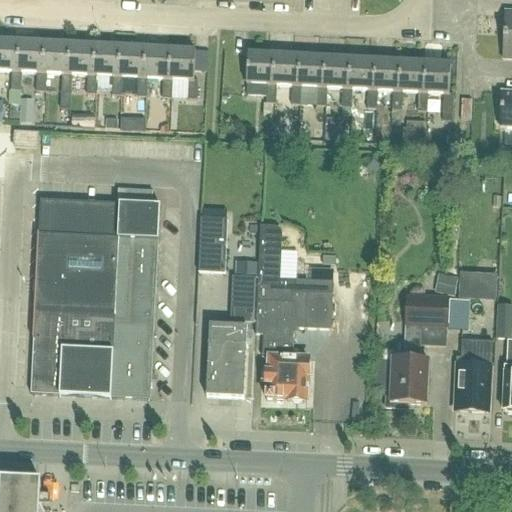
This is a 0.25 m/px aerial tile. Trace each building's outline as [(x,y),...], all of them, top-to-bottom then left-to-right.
[(503,39),(511,39),(511,15),(505,15),(504,37),(503,37),(503,39)] [(511,39),(503,39),(503,42),(504,42),(503,63),(511,63),(511,39)] [(17,77),(19,45),(0,43),(0,75),(13,76),(12,92),(11,92),(10,109),(20,109),(21,77),(17,77)] [(42,78),(44,46),(19,45),(17,77),(21,77),(37,78),(36,94),(36,96),(46,96),(47,78),(42,78)] [(67,79),(69,48),(44,46),(42,78),(47,78),(63,79),(62,95),(61,95),(60,113),(70,113),(71,97),(72,80),(67,79)] [(92,81),(94,49),(69,48),(67,79),(72,80),(89,80),(88,97),(87,97),(87,98),(96,99),(97,81),(92,81)] [(117,82),(119,50),(94,49),(92,81),(97,81),(113,82),(112,98),(111,100),(122,100),(123,82),(117,82)] [(142,83),(144,52),(119,50),(117,82),(123,82),(139,83),(138,99),(137,99),(137,101),(147,102),(148,84),(142,83)] [(167,85),(169,53),(144,52),(142,83),(148,84),(163,84),(163,101),(162,101),(162,102),(172,103),(173,85),(167,85)] [(167,85),(173,85),(189,86),(188,102),(187,102),(187,103),(197,104),(198,85),(194,85),(194,75),(195,54),(169,53),(167,85)] [(195,54),(194,75),(207,76),(208,55),(195,54)] [(272,90),(274,59),(248,57),(246,89),(267,90),(267,106),(266,106),(266,108),(276,108),(277,90),(272,90)] [(297,92),(299,60),(274,59),(272,90),(277,90),(293,91),(292,108),(291,108),(291,109),(301,110),(302,92),(297,92)] [(322,93),(324,62),(299,60),(297,92),(302,92),(318,93),(317,109),(316,109),(316,111),(326,111),(327,93),(322,93)] [(348,94),(349,63),(324,62),(322,93),(327,93),(343,94),(342,111),(341,111),(341,112),(351,113),(352,94),(348,94)] [(367,113),(376,114),(377,96),(373,95),(374,64),(349,63),(348,94),(352,94),(368,95),(367,112),(367,113)] [(398,97),(399,66),(374,64),(373,95),(377,96),(394,96),(393,113),(392,113),(392,115),(402,115),(403,97),(398,97)] [(423,98),(424,67),(399,66),(398,97),(403,97),(419,98),(418,115),(417,115),(417,116),(427,116),(428,98),(423,98)] [(423,98),(428,98),(444,99),(443,116),(442,116),(442,117),(452,118),(453,98),(449,98),(450,68),(424,67),(423,98)] [(302,92),(301,110),(316,111),(316,109),(317,109),(318,93),(302,92)] [(511,96),(501,96),(500,131),(511,131),(511,96)] [(462,103),(461,124),(471,124),(472,104),(462,103)] [(32,128),(32,118),(20,117),(19,127),(32,128)] [(85,120),(84,131),(95,131),(95,121),(85,120)] [(133,123),(133,134),(144,135),(144,124),(133,123)] [(341,134),(327,133),(326,145),(340,145),(341,134)] [(426,136),(405,134),(404,148),(425,150),(426,136)] [(37,152),(38,138),(15,137),(15,151),(37,152)] [(380,170),(368,160),(361,168),(373,178),(380,170)] [(31,387),(31,398),(78,401),(151,404),(160,210),(152,210),(153,196),(118,194),(118,208),(50,205),(41,204),(40,214),(39,237),(38,237),(38,238),(36,284),(33,343),(34,343),(31,387)] [(225,277),(227,223),(201,222),(199,276),(225,277)] [(294,332),(331,334),(333,285),(332,285),(333,273),(306,272),(306,284),(280,283),(282,238),(282,235),(278,231),(275,231),(261,230),(256,339),(263,339),(262,362),(269,362),(268,376),(262,375),(261,389),(268,389),(267,397),(266,404),(273,404),(287,404),(287,405),(306,405),(307,384),(308,384),(309,363),(298,362),(298,357),(293,357),(294,332)] [(442,280),(438,296),(453,299),(457,284),(442,280)] [(462,280),(461,303),(478,304),(479,281),(462,280)] [(447,333),(447,332),(448,305),(448,303),(407,301),(406,330),(408,330),(406,363),(393,362),(392,366),(378,365),(376,391),(387,391),(386,411),(406,412),(406,408),(426,409),(428,364),(419,363),(420,349),(446,350),(447,333)] [(447,332),(447,333),(470,335),(471,306),(448,305),(447,332)] [(511,310),(499,310),(498,342),(511,343),(511,340),(511,310)] [(225,402),(229,330),(210,329),(207,401),(225,402)] [(229,330),(225,402),(244,403),(248,331),(229,330)] [(475,353),(475,347),(468,347),(467,352),(458,352),(457,362),(455,396),(459,396),(458,415),(486,417),(487,397),(489,397),(491,370),(480,370),(481,353),(475,353)] [(0,484),(0,511),(39,511),(40,511),(41,487),(2,485),(2,484),(0,484)]
